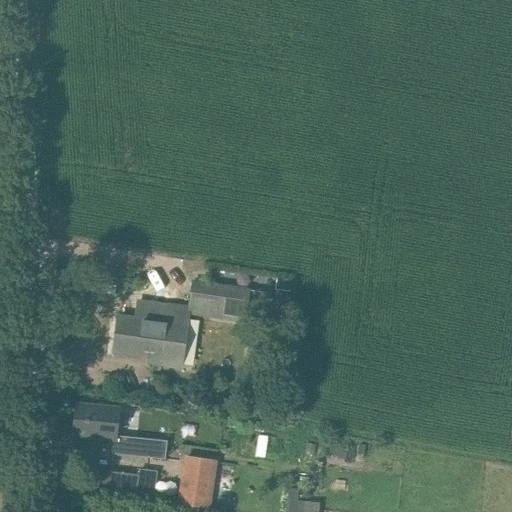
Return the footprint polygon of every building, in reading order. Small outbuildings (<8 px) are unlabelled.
[(290,292),(291,281),(277,278),(275,289),(290,292)] [(269,293),(250,290),(250,289),(191,281),(188,307),(223,311),(221,319),(246,322),(246,318),(265,320),(269,293)] [(139,302),(136,321),(120,318),(114,352),(160,359),(160,366),(179,369),(189,310),(139,302)] [(109,441),(108,453),(149,457),(150,439),(117,436),(119,409),(76,404),(73,438),(109,441)] [(332,447),(330,458),(346,461),(348,450),(332,447)] [(214,460),(183,456),(176,503),(208,508),(214,460)] [(139,475),(93,470),(90,493),(154,500),(157,471),(140,469),(139,475)] [(299,501),(297,511),(318,511),(320,503),(299,501)]
